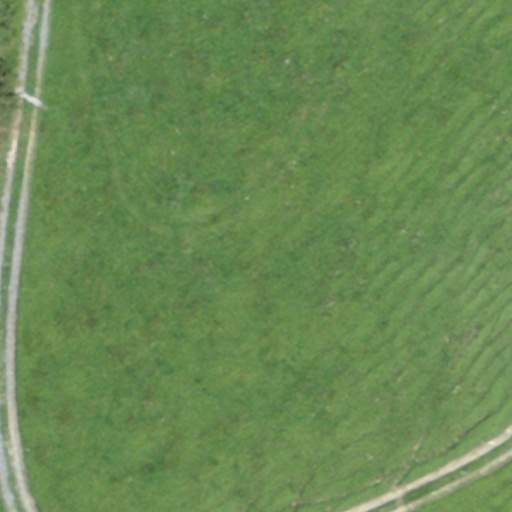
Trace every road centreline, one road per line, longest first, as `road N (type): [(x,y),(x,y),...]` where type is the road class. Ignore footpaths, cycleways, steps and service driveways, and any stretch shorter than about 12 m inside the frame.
road 1 (track): [(32,511),(24,503),(2,365),(45,0)]
road 2 (track): [(511,441),(395,511)]
